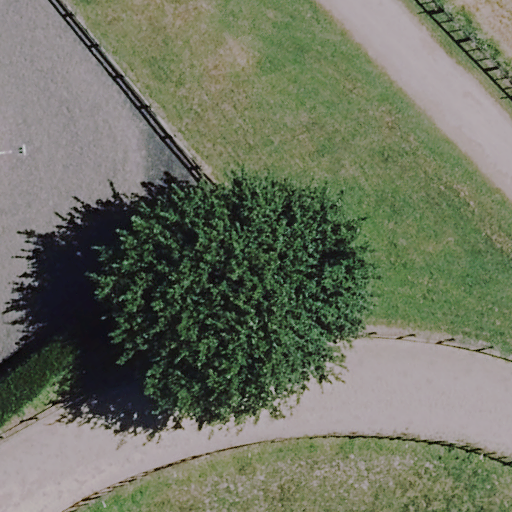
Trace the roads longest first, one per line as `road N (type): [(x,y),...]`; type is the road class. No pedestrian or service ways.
road 1 (unknown): [(511,416),(449,394),(260,389),(38,470),(0,503)]
road 2 (unknown): [(371,0),(511,146)]
